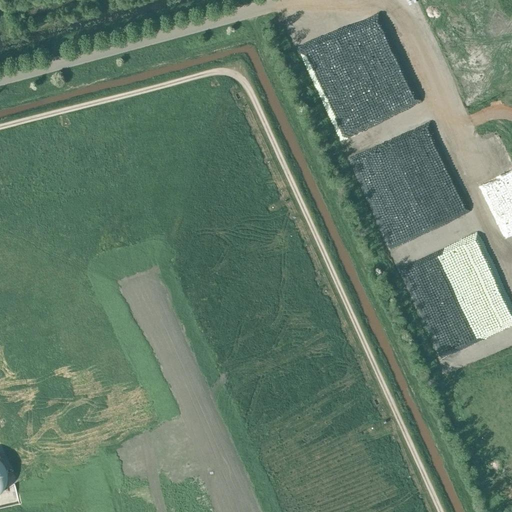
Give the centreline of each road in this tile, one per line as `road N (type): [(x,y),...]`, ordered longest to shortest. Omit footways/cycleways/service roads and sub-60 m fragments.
road 1 (track): [(0,127),(204,73),(237,73),(441,511)]
road 2 (track): [(0,76),(284,0)]
